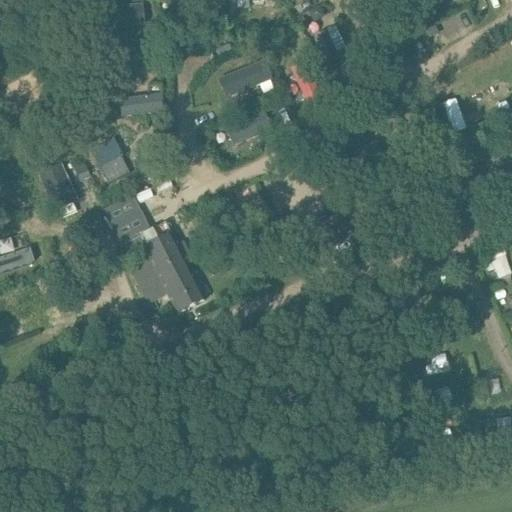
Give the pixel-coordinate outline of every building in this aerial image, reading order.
[(230,0),(231,11),(251,10),(250,0),(230,0)] [(271,83),(261,61),(219,80),(229,102),(271,83)] [(204,303),(170,237),(164,226),(125,247),(144,282),(137,285),(148,305),(154,301),(155,303),(167,296),(178,316),(204,303)] [(0,259),(0,275),(38,264),(33,249),(0,259)] [(56,289),(42,293),(39,284),(0,296),(0,324),(60,306),(56,289)] [(511,433),(508,418),(492,422),(499,450),(511,446),(511,433)]
